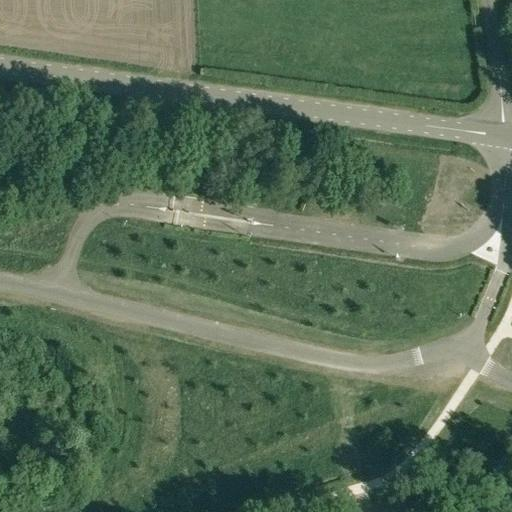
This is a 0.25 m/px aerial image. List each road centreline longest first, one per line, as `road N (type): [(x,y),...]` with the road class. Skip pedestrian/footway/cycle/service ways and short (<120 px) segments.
road 1 (tertiary): [(0,66),(505,136)]
road 2 (unclassified): [(505,136),(486,0)]
